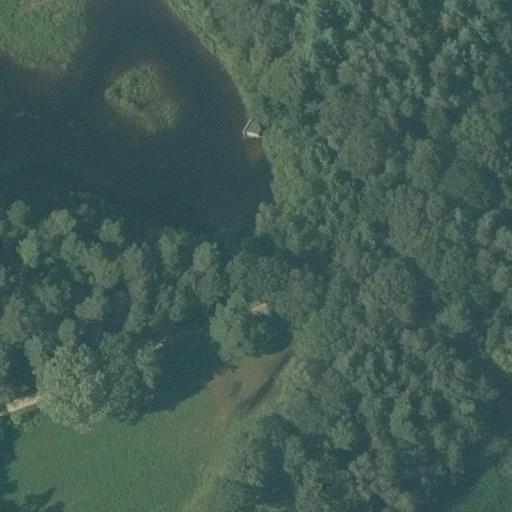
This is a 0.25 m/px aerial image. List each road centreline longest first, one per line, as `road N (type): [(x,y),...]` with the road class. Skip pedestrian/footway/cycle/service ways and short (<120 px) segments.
road 1 (track): [(0,418),(410,253)]
road 2 (track): [(410,253),(234,511)]
road 3 (track): [(410,253),(511,105)]
road 4 (unclassified): [(410,253),(511,386)]
